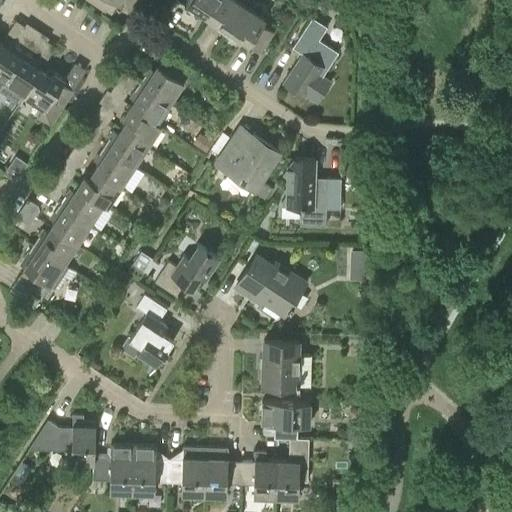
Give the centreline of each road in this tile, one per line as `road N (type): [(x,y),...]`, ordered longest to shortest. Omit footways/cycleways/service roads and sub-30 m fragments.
road 1 (residential): [(352,132),(303,129),(148,31),(128,32),(110,59)]
road 2 (residential): [(216,416),(142,414),(0,316)]
road 3 (residential): [(0,193),(20,190),(110,59)]
